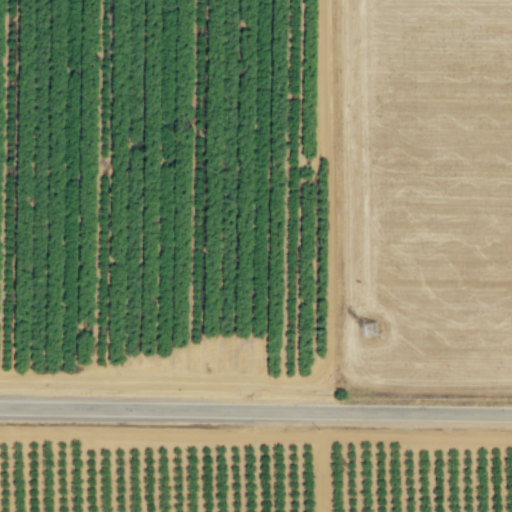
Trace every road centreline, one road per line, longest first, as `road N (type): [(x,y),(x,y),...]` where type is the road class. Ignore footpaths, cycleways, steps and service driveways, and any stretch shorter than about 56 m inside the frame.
road 1 (track): [(0,378),(298,382),(319,372),(330,347),(322,0)]
road 2 (tertiary): [(0,407),(511,414)]
road 3 (track): [(511,439),(0,435)]
